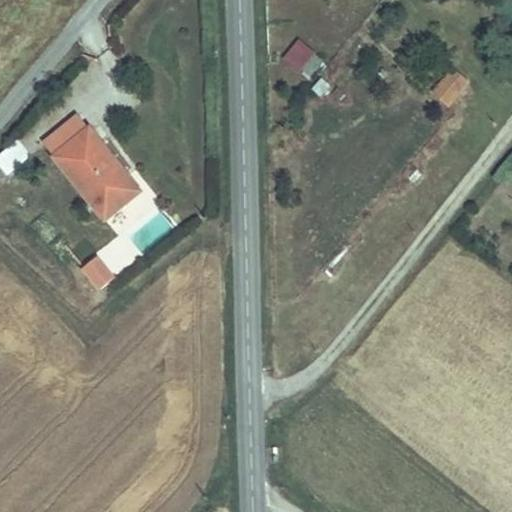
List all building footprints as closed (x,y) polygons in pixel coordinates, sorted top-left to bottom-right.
[(310,79),(325,59),(297,39),(282,58),(310,79)] [(429,91),(448,108),(471,83),(452,66),(429,91)] [(143,185),(90,123),(54,151),(107,214),(143,185)] [(0,153),(0,172),(1,175),(29,160),(20,143),(0,153)] [(80,267),(97,290),(120,273),(103,250),(80,267)]
